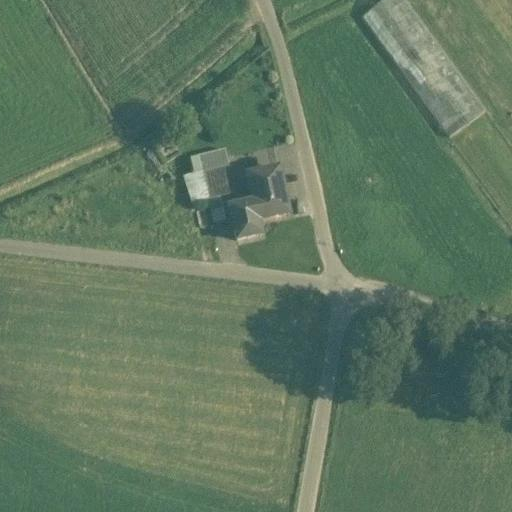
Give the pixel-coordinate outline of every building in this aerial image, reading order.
[(511,116),(511,73),(458,0),(412,0),(502,124),(511,116)] [(511,2),(510,0),(464,0),(511,64),(511,2)] [(511,150),(479,106),(443,133),(511,228),(511,150)] [(511,116),(502,124),(511,136),(511,116)] [(223,153),(196,160),(200,176),(227,169),(223,153)] [(189,162),(193,178),(200,176),(196,160),(189,162)] [(227,169),(200,176),(207,204),(220,200),(234,197),(227,169)] [(278,172),(246,179),(252,206),(229,211),(236,244),(260,239),(257,225),(288,218),(278,172)] [(207,204),(200,176),(193,178),(180,181),(187,209),(207,204)] [(220,200),(207,204),(212,224),(225,221),(220,200)]
